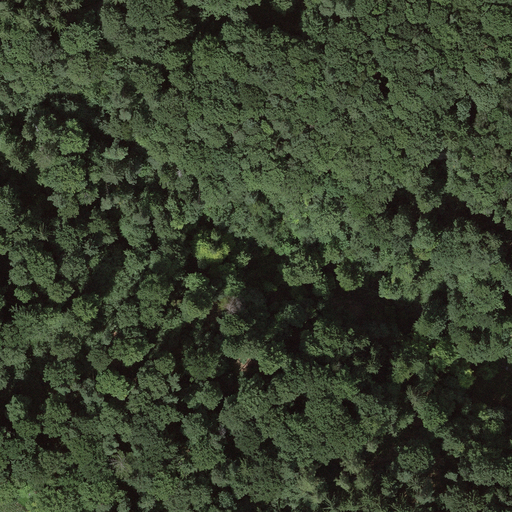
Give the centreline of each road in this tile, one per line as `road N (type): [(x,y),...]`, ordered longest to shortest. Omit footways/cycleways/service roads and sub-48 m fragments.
road 1 (track): [(0,59),(217,160),(273,170),(347,169),(468,154)]
road 2 (track): [(0,396),(129,511)]
